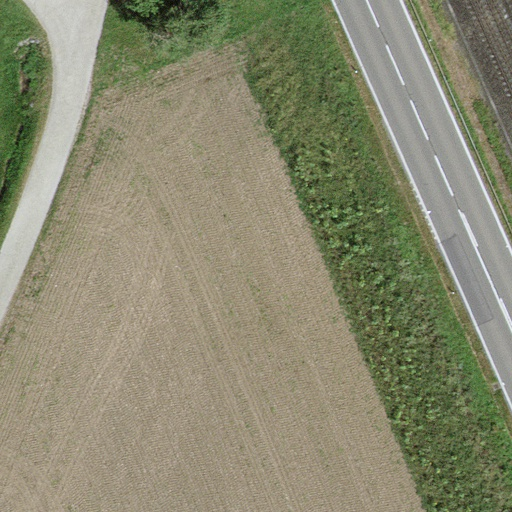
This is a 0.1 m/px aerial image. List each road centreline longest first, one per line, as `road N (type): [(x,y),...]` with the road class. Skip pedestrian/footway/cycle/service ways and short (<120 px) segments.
road 1 (primary): [(356,0),(511,349)]
road 2 (track): [(78,0),(40,178),(0,273)]
